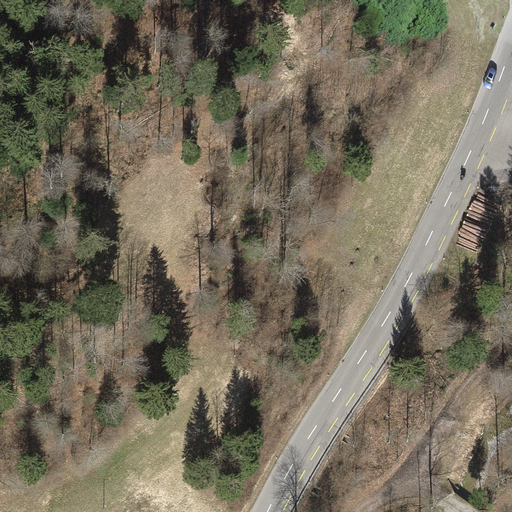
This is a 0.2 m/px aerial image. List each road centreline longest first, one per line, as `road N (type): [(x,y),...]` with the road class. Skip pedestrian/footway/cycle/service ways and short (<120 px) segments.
road 1 (tertiary): [(511,53),(416,270),(269,511)]
road 2 (track): [(511,347),(464,389),(412,470)]
road 3 (track): [(461,511),(412,470),(362,511)]
